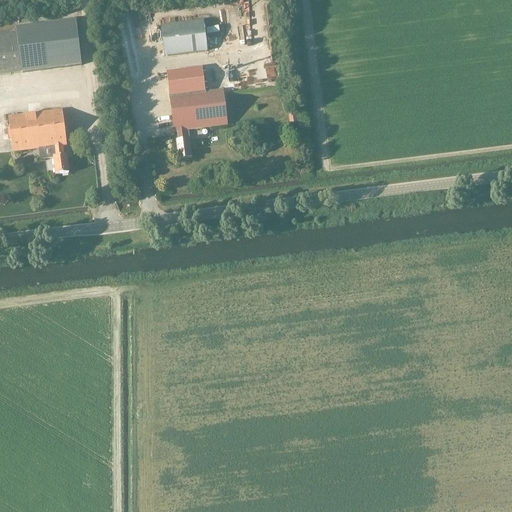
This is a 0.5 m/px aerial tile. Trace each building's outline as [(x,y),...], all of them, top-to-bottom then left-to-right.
[(164,57),(206,52),(202,20),(160,25),(164,57)] [(75,21),(15,29),(15,33),(20,73),(81,65),(75,21)] [(0,34),(0,75),(20,73),(15,33),(0,34)] [(185,131),(226,126),(222,90),(205,92),(202,68),(166,72),(169,101),(170,101),(173,132),(176,132),(178,142),(175,142),(178,160),(191,158),(190,149),(195,149),(194,140),(187,140),(185,131)] [(55,175),(68,174),(66,156),(63,156),(62,146),(65,146),(61,110),(8,117),(12,152),(51,147),(55,175)]
